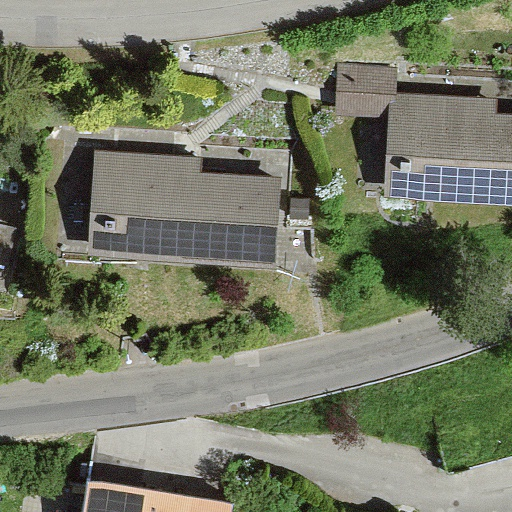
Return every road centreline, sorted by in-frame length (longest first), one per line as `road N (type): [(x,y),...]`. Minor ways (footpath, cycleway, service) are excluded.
road 1 (residential): [(511,319),(233,394),(0,417)]
road 2 (residential): [(307,0),(174,25),(0,23)]
